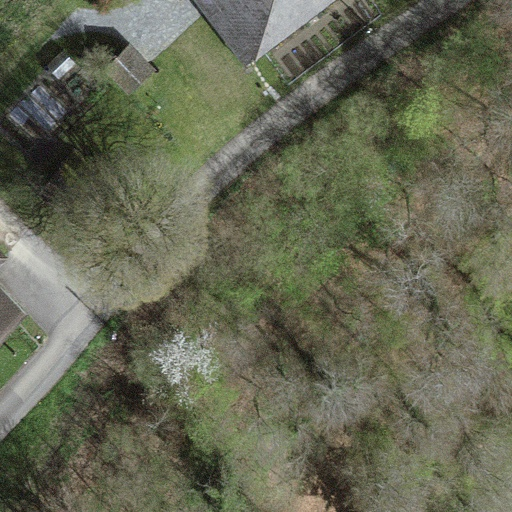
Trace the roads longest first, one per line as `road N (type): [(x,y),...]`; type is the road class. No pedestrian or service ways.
road 1 (unclassified): [(0,420),(210,179),(329,83),(453,0)]
road 2 (track): [(0,74),(56,28),(148,29),(183,0)]
road 3 (track): [(86,322),(0,231)]
